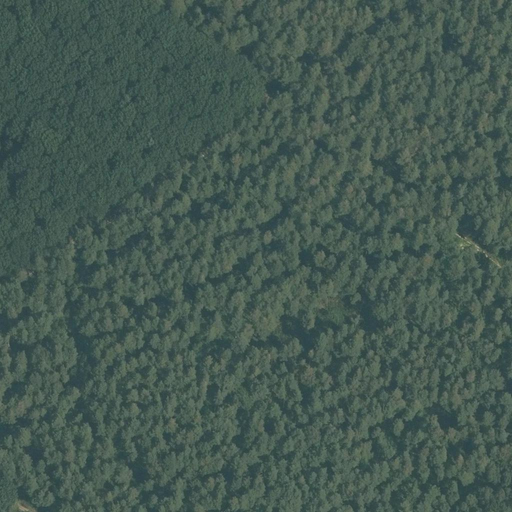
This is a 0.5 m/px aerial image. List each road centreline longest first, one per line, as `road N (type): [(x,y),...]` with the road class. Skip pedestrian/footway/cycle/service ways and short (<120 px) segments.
road 1 (track): [(0,278),(420,0)]
road 2 (track): [(511,271),(121,0)]
